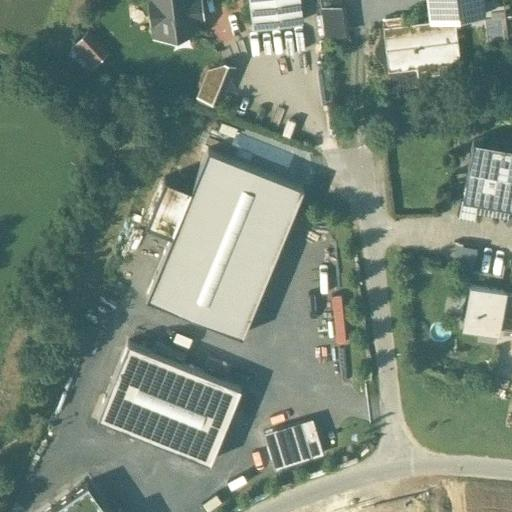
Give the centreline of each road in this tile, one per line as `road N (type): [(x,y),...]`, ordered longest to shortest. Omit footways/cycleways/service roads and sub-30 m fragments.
road 1 (unclassified): [(395,467),(353,147)]
road 2 (unclassified): [(268,511),(395,467)]
